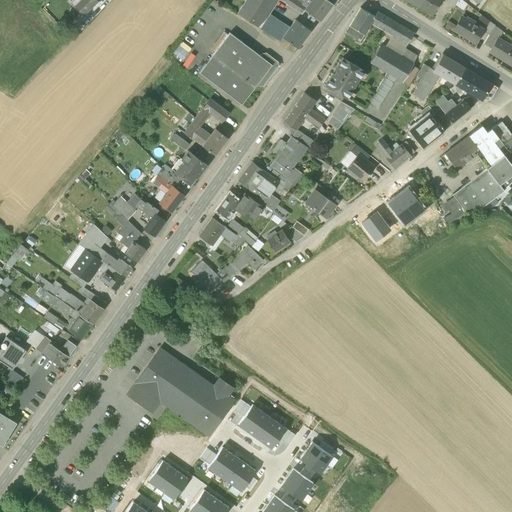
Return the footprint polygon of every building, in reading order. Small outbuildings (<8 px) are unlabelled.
[(98,1),(96,0),(80,0),(75,6),(74,6),(83,15),(98,1)] [(246,0),(238,13),(260,27),(267,16),(269,13),(273,7),(277,0),(246,0)] [(280,0),(302,13),(304,10),(304,9),(306,6),(297,0),(280,0)] [(327,0),(310,0),(310,1),(306,6),(304,9),(304,10),(319,21),(332,3),(327,0)] [(423,0),(419,8),(432,15),(440,0),(423,0)] [(467,4),(461,0),(457,0),(455,5),(463,11),(467,4)] [(345,33),(360,42),(371,23),(375,16),(360,7),(357,12),(345,33)] [(390,35),(407,44),(413,33),(377,11),(375,16),(371,23),(390,35)] [(290,27),(269,13),(267,16),(276,22),(274,27),(285,34),(290,27)] [(489,21),(481,14),(478,20),(486,25),(489,21)] [(276,22),(267,16),(260,27),(281,41),(283,37),(283,36),(285,34),(274,27),(276,22)] [(460,33),(475,42),(482,30),(462,17),(457,26),(455,29),(461,32),(460,33)] [(283,37),(297,47),(310,30),(295,19),(290,27),(285,34),(283,36),(283,37)] [(453,32),(455,29),(457,26),(448,21),(445,27),(453,32)] [(489,34),(490,35),(495,26),(490,22),(485,31),(484,32),(489,34)] [(490,35),(488,37),(494,40),(496,37),(501,30),(495,26),(490,35)] [(199,72),(242,104),(257,84),(272,64),(260,56),(230,33),(199,72)] [(405,47),(407,44),(390,35),(383,48),(399,57),(405,47)] [(498,38),(496,37),(494,40),(488,37),(484,45),(491,49),(498,38)] [(490,52),(511,65),(511,46),(510,46),(498,38),(491,49),(490,52)] [(182,41),(173,53),(182,60),(191,48),(182,41)] [(397,78),(403,82),(413,65),(399,57),(383,48),(380,46),(376,52),(370,62),(387,72),(397,78)] [(418,55),(405,47),(399,57),(413,65),(418,55)] [(257,84),(259,86),(263,86),(279,66),(278,62),(266,53),(262,53),(260,56),(272,64),(257,84)] [(439,74),(455,83),(464,68),(454,62),(455,61),(443,54),(433,69),(433,70),(439,74)] [(325,85),(347,98),(352,89),(350,87),(356,78),(358,80),(364,70),(342,57),(335,69),(337,70),(334,74),(333,73),(325,85)] [(417,75),(423,78),(430,67),(424,64),(417,75)] [(419,69),(413,65),(403,82),(408,85),(419,69)] [(433,69),(430,67),(423,78),(414,95),(423,100),(439,74),(433,70),(433,69)] [(491,84),(464,68),(455,83),(482,99),(486,93),(491,84)] [(394,83),(397,78),(387,72),(384,78),(394,83)] [(391,89),(394,83),(384,78),(381,83),(391,89)] [(387,94),(391,89),(381,83),(378,88),(387,94)] [(486,93),(491,97),(497,87),(491,84),(486,93)] [(384,99),(387,94),(378,88),(375,93),(384,99)] [(296,130),(305,118),(319,128),(325,119),(311,109),(317,101),(304,92),(284,122),(296,130)] [(381,104),(384,99),(375,93),(372,98),(381,104)] [(434,100),(452,122),(470,108),(463,100),(456,106),(450,99),(448,101),(442,94),(434,100)] [(463,100),(470,108),(475,104),(469,97),(463,100)] [(210,98),(203,107),(212,114),(222,122),(229,112),(210,98)] [(378,109),(381,104),(372,98),(369,103),(378,109)] [(342,102),(333,116),(343,123),(353,110),(354,109),(352,108),(342,102)] [(427,117),(430,115),(431,117),(435,114),(428,105),(422,110),(419,113),(420,114),(424,119),(427,117)] [(421,110),(415,106),(412,112),(417,115),(421,110)] [(208,119),(212,114),(203,107),(199,112),(206,117),(208,119)] [(200,126),(206,117),(199,112),(184,132),(191,138),(195,132),(200,126)] [(424,119),(420,114),(413,118),(417,124),(424,119)] [(419,137),(423,144),(441,131),(431,117),(430,115),(427,117),(424,119),(417,124),(409,130),(416,140),(419,137)] [(336,131),(343,123),(333,116),(327,126),(336,131)] [(381,126),(366,117),(364,121),(378,130),(381,126)] [(511,134),(502,121),(487,133),(511,165),(511,134)] [(511,173),(511,165),(487,133),(481,125),(468,135),(468,136),(445,154),(457,169),(476,155),(481,161),(478,163),(480,167),(483,164),(487,169),(498,184),(511,173)] [(211,134),(200,126),(195,132),(204,139),(200,144),(202,146),(211,134)] [(125,132),(121,128),(115,134),(120,138),(121,137),(125,132)] [(202,146),(214,155),(227,138),(215,129),(211,134),(202,146)] [(308,147),(308,148),(313,141),(296,130),(291,136),(308,147)] [(129,135),(126,132),(121,137),(125,140),(129,135)] [(204,139),(195,132),(191,138),(200,144),(204,139)] [(171,139),(185,150),(189,144),(175,133),(171,139)] [(293,184),(294,185),(301,175),(292,168),(297,161),(308,147),(291,136),(285,144),(280,140),(274,149),(279,153),(269,166),(273,169),(286,178),(293,184)] [(407,141),(415,151),(419,147),(411,138),(407,141)] [(376,144),(394,168),(410,156),(402,145),(399,146),(392,152),(389,148),(382,139),(376,144)] [(402,145),(410,156),(414,152),(406,141),(402,145)] [(396,142),(389,148),(392,152),(399,146),(396,142)] [(358,154),(367,161),(370,156),(355,144),(350,152),(356,157),(358,154)] [(181,178),(190,185),(195,177),(197,178),(207,164),(188,150),(181,159),(183,161),(176,170),(174,172),(181,177),(180,177),(181,178)] [(356,157),(350,152),(341,162),(347,167),(356,157)] [(347,167),(364,181),(375,168),(367,161),(358,154),(356,157),(347,167)] [(169,174),(172,169),(164,163),(161,167),(169,174)] [(258,195),(262,198),(266,193),(275,181),(276,180),(269,175),(252,163),(239,181),(258,195)] [(156,174),(161,168),(156,164),(151,170),(156,174)] [(160,189),(166,193),(172,186),(170,185),(174,180),(161,167),(161,168),(156,174),(158,176),(153,183),(160,189)] [(169,174),(177,183),(181,178),(180,177),(181,177),(174,172),(176,170),(173,168),(172,169),(169,174)] [(275,181),(281,185),(286,178),(273,169),(269,175),(276,180),(275,181)] [(462,208),(469,217),(477,211),(503,191),(503,190),(498,184),(487,169),(453,195),(453,196),(462,208)] [(81,175),(85,178),(90,173),(86,170),(81,175)] [(503,190),(511,181),(511,173),(498,184),(503,190)] [(281,185),(288,190),(293,184),(286,178),(281,185)] [(159,203),(171,212),(184,195),(172,186),(166,193),(160,202),(159,203)] [(412,214),(421,206),(418,201),(408,188),(398,196),(412,214)] [(166,193),(160,189),(154,197),(160,202),(166,193)] [(305,203),(325,217),(335,204),(315,189),(305,203)] [(234,193),(232,196),(240,202),(235,208),(236,208),(252,220),(259,212),(259,211),(246,202),(234,193)] [(271,213),(275,208),(277,205),(279,202),(266,193),(262,198),(270,204),(267,209),(271,213)] [(137,206),(140,209),(146,201),(141,198),(140,199),(134,194),(128,201),(136,207),(137,206)] [(228,219),(236,208),(235,208),(240,202),(232,196),(229,194),(217,211),(228,219)] [(258,195),(255,200),(264,208),(267,209),(270,204),(262,198),(258,195)] [(112,205),(121,214),(127,220),(136,211),(121,196),(112,205)] [(388,203),(398,216),(402,221),(412,214),(398,196),(388,203)] [(451,215),(462,208),(453,196),(443,204),(451,215)] [(261,213),(264,208),(255,200),(250,197),(246,202),(259,211),(259,212),(261,213)] [(423,197),(418,201),(421,206),(425,211),(430,207),(423,197)] [(158,210),(146,201),(140,209),(143,211),(142,213),(144,215),(141,220),(147,224),(143,229),(154,236),(165,220),(155,213),(158,210)] [(44,217),(48,221),(56,212),(60,207),(56,203),(44,217)] [(107,210),(117,219),(121,214),(112,205),(107,210)] [(289,214),(277,205),(275,208),(283,213),(279,218),(283,221),(289,214)] [(283,213),(275,208),(271,213),(279,218),(283,213)] [(444,220),(448,226),(466,215),(462,208),(451,215),(444,220)] [(62,217),(56,212),(48,221),(56,226),(62,217)] [(375,240),(389,229),(382,220),(376,212),(362,223),(375,240)] [(141,233),(127,220),(121,214),(117,219),(124,226),(137,237),(141,233)] [(393,234),(400,229),(393,220),(389,214),(382,220),(389,229),(393,234)] [(405,226),(402,221),(398,216),(393,220),(400,229),(401,230),(405,226)] [(199,236),(211,245),(221,232),(231,239),(235,234),(212,218),(199,236)] [(228,223),(236,230),(238,228),(240,225),(232,219),(228,223)] [(296,229),(304,236),(308,231),(300,224),(296,229)] [(95,244),(100,248),(107,237),(103,233),(94,225),(85,237),(95,244)] [(106,225),(101,230),(107,236),(112,231),(106,225)] [(121,250),(124,253),(133,241),(134,241),(137,237),(124,226),(118,233),(123,236),(120,241),(125,245),(121,250)] [(267,240),(275,251),(289,242),(281,230),(267,240)] [(289,233),(295,242),(303,236),(295,230),(289,233)] [(31,245),(35,241),(30,237),(27,242),(31,245)] [(86,249),(89,252),(95,244),(85,237),(79,245),(86,249)] [(145,249),(134,241),(133,241),(124,253),(136,262),(145,249)] [(13,254),(16,257),(18,254),(20,256),(26,249),(21,244),(13,254)] [(101,260),(106,252),(100,248),(95,244),(89,252),(101,260)] [(86,249),(79,245),(65,265),(71,270),(86,249)] [(247,246),(239,255),(245,261),(254,269),(262,260),(247,246)] [(204,253),(215,261),(220,255),(209,247),(204,253)] [(97,268),(102,261),(101,260),(89,252),(86,249),(71,270),(73,271),(88,281),(97,268)] [(119,262),(106,252),(101,260),(102,261),(109,266),(125,277),(132,268),(121,260),(119,262)] [(16,257),(13,254),(7,264),(13,267),(20,256),(18,254),(16,257)] [(238,269),(245,261),(239,255),(231,263),(238,269)] [(202,290),(207,295),(222,279),(216,274),(202,260),(193,269),(201,277),(199,279),(195,284),(201,290),(202,290)] [(97,268),(104,272),(109,266),(102,261),(97,268)] [(231,263),(227,268),(235,275),(239,270),(238,269),(231,263)] [(115,290),(125,277),(109,266),(104,272),(99,278),(115,290)] [(234,275),(235,275),(227,268),(225,266),(222,270),(221,269),(216,274),(222,279),(224,282),(228,278),(229,279),(233,274),(234,275)] [(191,271),(199,279),(201,277),(193,269),(191,271)] [(88,281),(73,271),(69,276),(82,286),(83,287),(88,281)] [(48,291),(52,284),(42,278),(40,281),(45,285),(43,288),(47,291),(48,291)] [(59,287),(60,287),(62,285),(55,280),(52,284),(48,291),(54,295),(59,287)] [(88,298),(92,293),(83,287),(82,286),(79,291),(88,298)] [(42,299),(47,291),(43,288),(41,287),(36,295),(42,299)] [(58,298),(64,290),(60,287),(59,287),(54,295),(54,296),(55,295),(58,298)] [(64,290),(58,298),(64,302),(70,294),(64,290)] [(70,315),(76,320),(80,315),(80,314),(64,302),(58,298),(55,295),(54,296),(54,295),(48,291),(47,291),(42,299),(61,313),(63,310),(70,315)] [(91,300),(103,308),(106,303),(92,293),(88,298),(91,300)] [(64,302),(80,314),(87,306),(70,294),(64,302)] [(91,300),(87,306),(80,314),(80,315),(92,323),(103,308),(91,300)] [(47,310),(38,304),(34,311),(42,317),(47,310)] [(44,318),(53,324),(57,318),(48,312),(44,318)] [(92,323),(80,315),(76,320),(68,330),(81,339),(92,324),(92,323)] [(66,324),(57,318),(53,324),(62,330),(66,324)] [(44,326),(56,334),(59,330),(47,322),(44,326)] [(26,341),(35,348),(44,336),(34,330),(26,341)] [(35,348),(41,353),(49,343),(50,343),(51,341),(44,336),(35,348)] [(0,345),(0,361),(11,369),(12,370),(26,350),(6,337),(0,345)] [(41,353),(61,367),(76,346),(68,340),(61,351),(50,343),(49,343),(41,353)] [(135,383),(143,389),(138,396),(144,400),(143,401),(155,409),(160,401),(209,436),(234,401),(227,396),(217,389),(160,348),(135,383)] [(23,377),(12,370),(11,369),(4,380),(10,384),(8,386),(15,390),(23,377)] [(217,389),(227,396),(233,388),(222,380),(217,389)] [(143,389),(135,383),(126,395),(151,413),(155,409),(143,401),(144,400),(138,396),(143,389)] [(10,397),(14,390),(10,388),(6,388),(5,391),(5,394),(10,397)] [(234,409),(239,413),(246,403),(241,400),(234,409)] [(251,407),(246,403),(239,413),(244,416),(251,407)] [(238,424),(246,430),(260,410),(252,404),(251,407),(244,416),(238,424)] [(246,430),(255,436),(269,416),(260,410),(246,430)] [(0,444),(2,445),(16,422),(0,412),(0,444)] [(255,436),(263,442),(277,422),(269,416),(255,436)] [(285,428),(277,422),(263,442),(271,448),(278,438),(285,428)] [(278,438),(283,441),(290,431),(285,428),(278,438)] [(295,435),(290,431),(283,441),(288,445),(295,435)] [(306,450),(326,464),(332,456),(328,453),(318,447),(312,442),(306,450)] [(322,442),(318,447),(328,453),(332,449),(322,442)] [(209,464),(208,467),(216,473),(230,453),(222,447),(216,455),(209,464)] [(204,461),(211,451),(207,448),(200,458),(204,461)] [(326,464),(306,450),(300,459),(306,463),(316,470),(320,473),(326,464)] [(211,451),(204,461),(209,464),(216,455),(211,451)] [(230,453),(216,473),(224,479),(238,459),(230,453)] [(238,459),(224,479),(232,484),(247,464),(238,459)] [(162,461),(148,480),(157,486),(171,467),(162,461)] [(306,463),(303,468),(313,475),(316,470),(306,463)] [(247,464),(232,484),(241,490),(244,486),(251,476),(255,470),(247,464)] [(171,467),(157,486),(165,492),(179,472),(171,467)] [(309,480),(313,475),(303,468),(299,473),(309,480)] [(287,477),(307,491),(313,483),(309,480),(299,473),(293,469),(287,477)] [(179,472),(165,492),(173,498),(187,478),(179,472)] [(256,479),(251,476),(244,486),(249,489),(256,479)] [(307,491),(287,477),(281,485),(287,490),(297,497),(301,499),(307,491)] [(204,490),(189,510),(192,511),(200,511),(212,496),(204,490)] [(287,490),(284,495),(294,502),(297,497),(287,490)] [(268,504),(279,511),(291,511),(294,509),(290,507),(280,500),(274,495),(268,504)] [(290,507),(294,502),(284,495),(280,500),(290,507)] [(212,496),(200,511),(212,511),(220,502),(212,496)] [(133,502),(125,511),(138,511),(141,508),(133,502)] [(220,502),(212,511),(225,511),(229,508),(220,502)]
